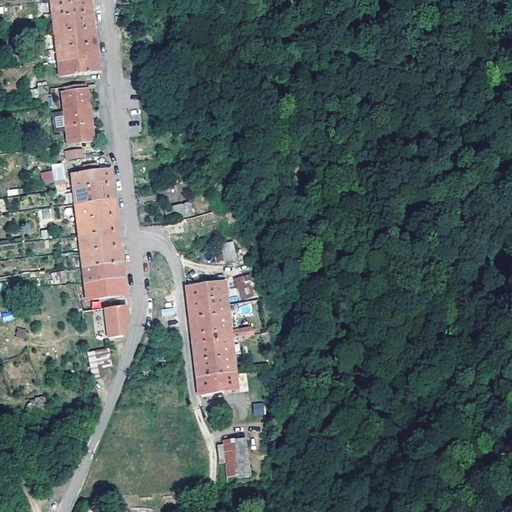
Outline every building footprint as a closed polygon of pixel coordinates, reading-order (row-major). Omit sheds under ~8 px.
[(83,6),(82,0),(42,0),(43,10),(83,6)] [(84,13),(83,6),(43,10),(45,25),(66,23),(65,19),(70,18),(70,15),(84,13)] [(86,36),(84,20),(70,22),(70,18),(65,19),(66,23),(45,25),(47,41),(86,36)] [(88,51),(86,36),(47,41),(49,56),(88,51)] [(90,66),(88,51),(49,56),(51,71),(90,66)] [(40,107),(40,100),(39,93),(38,87),(37,79),(28,81),(28,88),(29,94),(30,101),(31,108),(40,107)] [(52,87),(55,106),(59,139),(85,136),(79,84),(52,87)] [(58,146),(59,154),(74,152),(73,145),(58,146)] [(57,187),(56,185),(53,159),(41,160),(44,187),(44,188),(57,187)] [(103,172),(102,165),(91,166),(89,160),(74,161),(75,168),(63,170),(65,184),(83,182),(83,179),(96,177),(96,174),(103,172)] [(106,194),(103,172),(96,174),(96,177),(83,179),(83,182),(65,184),(66,199),(106,194)] [(107,202),(106,194),(66,199),(68,214),(84,212),(84,209),(93,208),(93,205),(107,202)] [(169,204),(169,201),(156,203),(159,216),(178,213),(169,204)] [(107,210),(107,202),(93,205),(93,208),(94,211),(107,210)] [(43,220),(52,217),(49,207),(40,210),(43,220)] [(109,226),(107,210),(94,211),(93,208),(84,209),(84,212),(68,214),(70,231),(109,226)] [(180,224),(178,215),(157,219),(154,220),(156,229),(180,224)] [(110,233),(109,226),(70,231),(72,245),(91,243),(90,240),(96,238),(96,235),(110,233)] [(111,241),(110,233),(96,235),(96,238),(97,243),(111,241)] [(113,255),(111,241),(97,243),(96,238),(90,240),(91,243),(72,245),(74,261),(113,255)] [(221,243),(223,261),(236,260),(234,242),(221,243)] [(213,252),(208,247),(195,249),(197,258),(213,256),(213,252)] [(115,269),(113,255),(74,261),(76,277),(94,275),(94,271),(102,270),(115,269)] [(117,289),(115,272),(103,274),(102,270),(94,271),(94,275),(76,277),(78,294),(117,289)] [(51,284),(66,283),(66,271),(50,272),(51,284)] [(251,274),(235,277),(240,300),(255,297),(251,274)] [(218,277),(178,281),(180,304),(196,303),(202,302),(221,300),(218,277)] [(203,314),(204,326),(210,326),(215,326),(216,329),(223,328),(221,300),(202,302),(203,310),(203,314)] [(121,316),(119,301),(96,303),(100,333),(115,331),(121,316)] [(196,303),(180,304),(182,329),(199,327),(197,315),(197,310),(196,303)] [(2,321),(13,320),(12,312),(1,313),(2,321)] [(199,327),(182,329),(184,338),(200,337),(206,336),(224,334),(223,328),(216,329),(215,326),(210,326),(204,326),(199,327)] [(223,328),(224,334),(246,331),(245,326),(223,328)] [(15,337),(24,338),(26,329),(17,328),(15,337)] [(209,369),(228,367),(224,334),(206,336),(208,354),(209,369)] [(200,337),(184,338),(188,371),(209,369),(208,354),(202,354),(200,337)] [(99,344),(79,348),(84,373),(94,371),(92,360),(102,358),(99,344)] [(209,369),(188,371),(190,389),(230,384),(228,367),(209,369)] [(43,395),(34,398),(36,405),(45,402),(43,395)] [(252,403),(253,415),(265,414),(264,402),(252,403)] [(219,473),(240,471),(235,435),(216,437),(219,473)]
